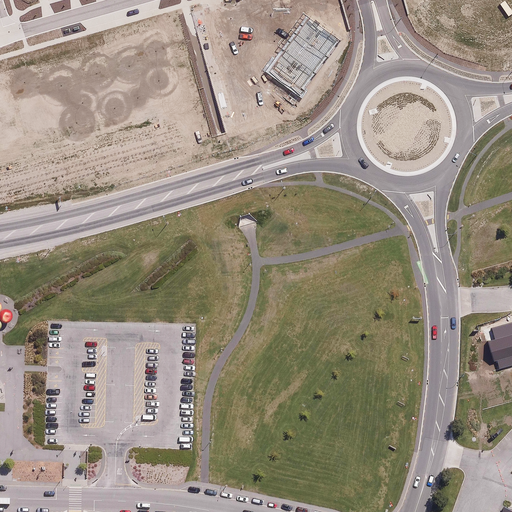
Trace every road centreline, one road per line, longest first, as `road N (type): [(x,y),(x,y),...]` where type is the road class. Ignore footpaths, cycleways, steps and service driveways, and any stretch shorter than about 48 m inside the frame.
road 1 (tertiary): [(414,511),(433,451),(448,342),(440,271)]
road 2 (primary): [(0,238),(223,181)]
road 3 (residential): [(224,511),(156,501),(0,497)]
road 4 (primary): [(223,181),(309,143),(350,106)]
road 5 (primary): [(370,169),(315,164),(223,181)]
road 6 (residential): [(131,0),(6,35)]
